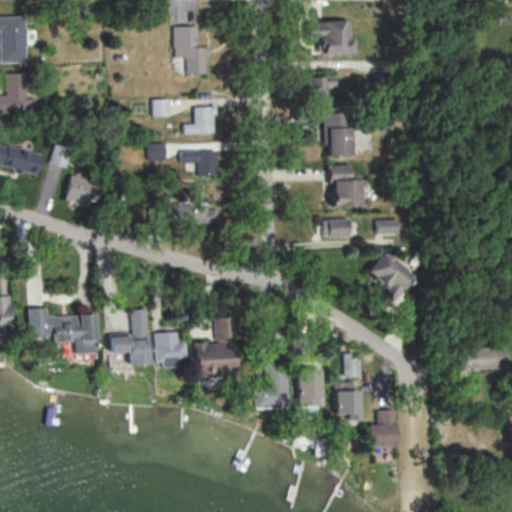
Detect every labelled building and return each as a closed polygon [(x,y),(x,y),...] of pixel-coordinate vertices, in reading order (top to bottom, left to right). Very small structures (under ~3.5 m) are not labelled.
[(0,60),(22,60),(21,13),(0,13),(0,60)] [(314,53),(348,52),(347,15),(319,16),(319,20),(303,20),(303,40),(314,39),(314,53)] [(170,23),(170,57),(183,56),(183,73),(202,72),(202,44),(195,45),(194,22),(170,23)] [(0,108),(23,109),(23,65),(1,65),(0,92),(0,108)] [(344,154),(343,86),(333,86),(333,75),(309,76),(310,106),(320,106),(322,154),(344,154)] [(150,115),(167,114),(166,96),(149,97),(150,115)] [(211,132),(211,104),(191,103),(190,132),(211,132)] [(161,139),(144,140),(144,159),(161,159),(161,139)] [(0,166),(34,173),(38,150),(0,142),(0,166)] [(193,161),(193,173),(213,173),(212,148),(176,149),(176,162),(193,161)] [(324,162),(324,179),(327,179),(328,205),(357,205),(356,175),(347,175),(346,161),(324,162)] [(87,203),(92,173),(67,168),(62,198),(87,203)] [(148,224),(214,223),(213,206),(204,206),(203,200),(179,200),(156,201),(156,210),(148,210),(148,224)] [(324,236),(344,235),(344,216),(323,216),(324,236)] [(382,302),(407,274),(381,250),(355,278),(382,302)] [(191,339),(191,372),(232,371),(231,300),(208,301),(209,339),(191,339)] [(92,351),(91,313),(43,313),(43,305),(25,305),(25,336),(47,335),(47,339),(70,339),(70,351),(92,351)] [(143,309),(127,310),(128,330),(105,331),(106,352),(124,352),(125,364),(145,363),(143,309)] [(182,363),(181,341),(174,341),(174,329),(151,329),(152,364),(182,363)] [(458,346),(457,367),(502,368),(502,347),(458,346)] [(339,375),(338,351),(330,351),(331,375),(339,375)] [(340,375),(356,375),(356,369),(349,369),(349,360),(347,360),(347,352),(339,352),(340,375)] [(317,404),(316,365),(292,366),(294,405),(317,404)] [(249,387),(250,407),(283,406),(282,372),(261,373),(262,386),(249,387)] [(353,379),(329,379),(330,419),(354,419),(353,379)] [(363,423),(364,445),(394,444),(393,408),(372,409),(373,422),(363,423)]
